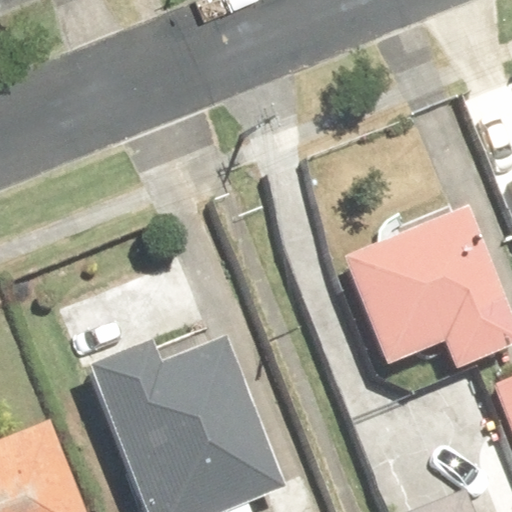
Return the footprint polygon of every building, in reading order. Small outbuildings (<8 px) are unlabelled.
[(383,372),(442,347),(454,374),(511,348),(511,319),(463,206),(336,261),(383,372)] [(146,343),(83,370),(143,511),(244,511),(243,508),(282,491),(217,340),(156,366),(146,343)] [(511,380),(492,388),(511,440),(511,380)] [(0,511),(82,511),(47,424),(0,443),(0,511)] [(469,511),(462,492),(409,511),(469,511)]
